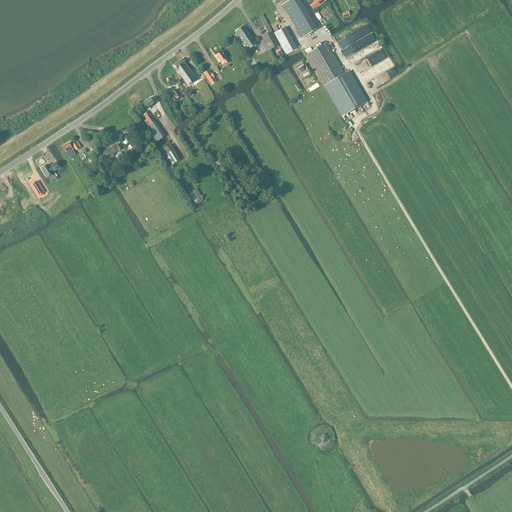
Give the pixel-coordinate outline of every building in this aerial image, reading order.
[(301,38),(316,29),(299,0),(290,0),(282,5),(301,38)] [(239,37),(248,31),(244,26),(235,32),(236,34),(238,37),(239,37)] [(275,33),(274,33),(286,55),(297,50),(285,28),(278,31),(275,33)] [(256,44),(248,31),(239,37),(247,50),(256,44)] [(271,32),(263,36),(266,41),(274,37),(271,32)] [(274,37),(266,41),(270,49),(278,45),(274,37)] [(326,43),(307,54),(326,85),(324,86),(342,116),(365,101),(348,71),(344,73),(326,43)] [(226,64),(228,62),(221,52),(215,56),(220,62),(223,60),(226,64)] [(183,59),(180,61),(182,66),(182,67),(192,82),(196,79),(183,59)] [(182,66),(180,61),(174,65),(187,85),(192,82),(182,67),(182,66)] [(206,77),(211,85),(217,81),(211,74),(206,77)] [(176,89),(171,92),(174,97),(172,98),(174,101),(175,102),(179,99),(178,98),(181,96),(176,89)] [(150,98),(142,104),(146,108),(146,109),(147,109),(150,107),(154,104),(150,98)] [(157,142),(165,136),(148,112),(143,116),(148,124),(147,125),(148,126),(146,127),(157,142)] [(145,145),(138,135),(134,138),(141,148),(145,145)] [(68,143),(62,147),(65,153),(67,156),(73,152),(72,150),(75,149),(76,151),(79,148),(76,143),(70,146),(68,143)] [(161,149),(166,156),(172,165),(179,160),(169,144),(161,149)] [(113,146),(103,153),(105,156),(106,158),(107,161),(113,157),(112,155),(113,154),(120,150),(117,145),(113,147),(113,146)] [(59,167),(56,162),(50,165),(51,166),(49,167),(47,164),(41,168),(46,177),(53,173),(52,172),(59,167)] [(46,193),(38,181),(32,184),(40,197),(46,193)] [(196,189),(192,192),(198,203),(203,200),(196,189)] [(319,437),(323,443),(329,439),(325,433),(319,437)]
